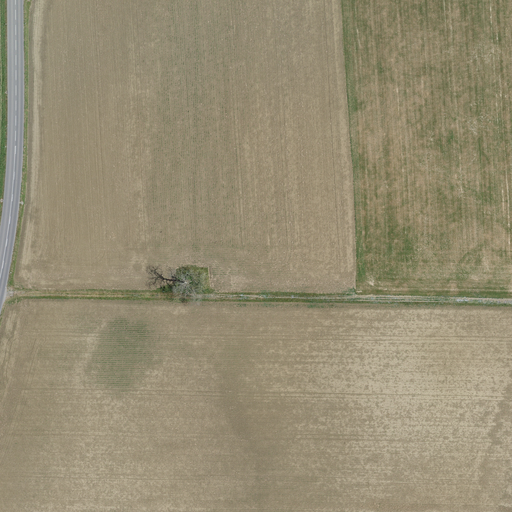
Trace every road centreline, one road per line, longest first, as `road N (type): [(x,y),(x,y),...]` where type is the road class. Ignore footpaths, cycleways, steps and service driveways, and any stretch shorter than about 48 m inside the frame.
road 1 (track): [(0,297),(511,304)]
road 2 (secondary): [(0,281),(14,161),(17,0)]
